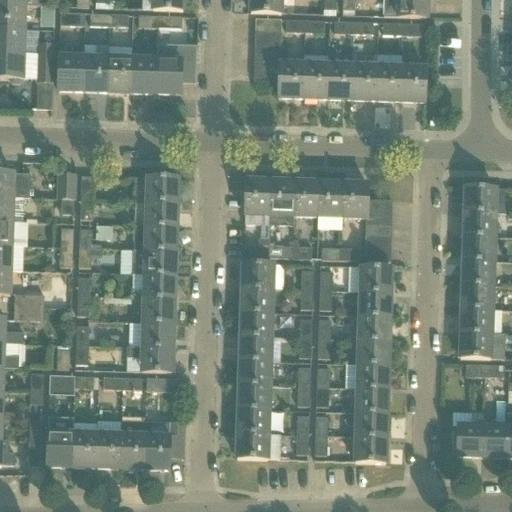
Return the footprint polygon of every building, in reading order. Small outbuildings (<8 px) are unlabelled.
[(27,9),(39,9),(39,0),(0,0),(0,8),(27,9)] [(76,0),(77,11),(89,11),(89,0),(76,0)] [(153,0),(153,13),(182,14),(182,0),(153,0)] [(251,0),(251,16),(280,16),(280,0),(251,0)] [(324,0),(324,18),(336,18),(336,0),(324,0)] [(342,0),(342,13),(355,14),(355,0),(342,0)] [(397,20),(427,21),(427,0),(383,0),(383,18),(384,18),(384,20),(397,20)] [(0,32),(26,34),(27,9),(0,8),(0,32)] [(41,10),(41,20),(54,20),(55,10),(41,10)] [(60,29),(85,30),(85,17),(61,16),(60,29)] [(90,30),(109,30),(109,29),(111,29),(111,23),(107,23),(107,18),(90,18),(90,30)] [(109,30),(129,31),(129,18),(107,18),(107,23),(111,23),(111,29),(109,29),(109,30)] [(138,31),(157,32),(158,30),(159,30),(159,24),(156,24),(156,19),(139,19),(138,31)] [(157,32),(182,32),(182,20),(156,19),(156,24),(159,24),(159,30),(158,30),(157,32)] [(255,35),(281,36),(281,23),(255,22),(255,35)] [(286,36),(305,36),(305,24),(286,23),(286,36)] [(305,36),(325,37),(325,25),(305,24),(305,36)] [(335,37),(353,38),(353,25),(335,25),(335,37)] [(353,38),(373,38),(373,26),(353,25),(353,38)] [(383,39),(401,39),(402,27),(384,26),(383,39)] [(401,39),(421,40),(421,27),(402,27),(401,39)] [(0,57),(26,58),(26,34),(0,32),(0,57)] [(254,47),(280,48),(281,36),(255,35),(254,47)] [(37,47),(37,58),(55,58),(56,48),(37,47)] [(254,59),(280,60),(280,48),(254,47),(254,59)] [(83,58),(82,95),(107,96),(108,59),(108,49),(96,48),(95,58),(83,58)] [(156,98),(180,98),(181,65),(196,65),(197,49),(157,48),(157,54),(156,98)] [(58,95),(82,95),(83,58),(83,50),(73,49),(73,58),(58,58),(58,95)] [(131,97),(156,98),(157,54),(133,54),(133,60),(132,60),(131,97)] [(0,81),(8,82),(8,83),(12,87),(19,87),(23,83),(23,82),(38,83),(38,86),(52,87),(53,59),(26,58),(0,57),(0,81)] [(303,102),(327,103),(328,59),(305,58),(304,67),(303,102)] [(327,103),(351,104),(352,59),(329,58),(328,59),(327,103)] [(351,104),(375,105),(376,58),(353,58),(353,59),(352,59),(351,104)] [(375,105),(399,105),(400,71),(401,59),(376,58),(375,105)] [(107,96),(131,97),(132,60),(108,59),(107,96)] [(253,71),(278,72),(278,66),(280,66),(280,60),(254,59),(253,71)] [(278,102),(303,102),(304,67),(280,66),(278,66),(278,72),(278,85),(278,102)] [(253,84),(278,85),(278,72),(253,71),(253,84)] [(399,105),(424,106),(425,72),(400,71),(399,105)] [(0,201),(23,202),(24,202),(24,201),(30,202),(30,197),(31,177),(0,176),(0,201)] [(62,204),(67,205),(67,202),(74,202),(74,203),(75,203),(77,203),(78,179),(75,179),(59,178),(58,198),(58,203),(62,203),(62,204)] [(81,204),(93,204),(94,180),(93,180),(82,180),(81,204)] [(147,206),(176,207),(177,182),(148,181),(147,206)] [(245,228),(269,229),(270,184),(245,184),(244,219),(245,219),(245,228)] [(269,229),(293,230),(293,220),(294,185),(270,184),(269,229)] [(293,220),(317,221),(318,186),(294,185),(293,220)] [(318,232),(342,233),(342,222),(341,222),(342,186),(318,186),(317,221),(318,221),(318,232)] [(366,216),(367,203),(367,187),(342,186),(341,222),(342,222),(365,222),(366,222),(366,216)] [(466,191),(465,216),(494,217),(504,217),(504,207),(495,207),(495,193),(495,192),(466,191)] [(0,201),(0,225),(13,226),(22,226),(23,202),(0,201)] [(62,204),(62,218),(74,218),(74,203),(74,202),(67,202),(67,205),(62,204)] [(366,216),(391,217),(392,204),(367,203),(366,216)] [(81,204),(81,223),(93,223),(93,204),(81,204)] [(134,230),(176,231),(176,207),(147,206),(136,205),(134,230)] [(365,228),(391,229),(391,217),(366,216),(366,222),(365,222),(365,228)] [(464,240),(494,241),(494,218),(494,217),(465,216),(464,240)] [(0,249),(12,250),(13,226),(0,225),(0,249)] [(365,240),(391,241),(391,229),(365,228),(365,240)] [(95,229),(95,243),(112,244),(112,230),(95,229)] [(133,253),(175,254),(176,231),(134,230),(133,253)] [(61,253),(66,253),(66,250),(72,250),(72,251),(73,251),(73,232),(61,232),(61,253)] [(78,253),(85,254),(85,251),(92,250),(92,233),(79,233),(78,253)] [(364,252),(390,253),(391,241),(365,240),(364,252)] [(463,264),(493,265),(494,241),(464,240),(463,264)] [(0,273),(12,274),(12,250),(0,249),(0,273)] [(249,261),(268,262),(268,250),(249,249),(249,261)] [(268,262),(292,263),(293,262),(294,256),(291,255),(291,250),(283,250),(283,249),(269,249),(269,250),(268,250),(268,262)] [(60,271),(72,271),(73,251),(72,251),(72,250),(66,250),(66,253),(61,253),(60,271)] [(78,253),(78,271),(90,271),(90,265),(101,260),(101,252),(91,252),(92,250),(85,251),(85,254),(78,253)] [(292,263),(312,263),(312,251),(291,250),(291,255),(294,256),(293,262),(292,263)] [(321,263),(340,264),(342,264),(342,257),(339,257),(339,252),(322,251),(321,263)] [(340,264),(360,265),(361,252),(339,252),(339,257),(342,257),(342,264),(340,264)] [(364,264),(390,266),(390,253),(364,252),(364,264)] [(131,277),(174,278),(175,254),(133,253),(133,254),(131,277)] [(463,264),(462,288),(492,289),(493,265),(463,264)] [(242,292),(272,293),(273,268),(243,267),(242,292)] [(360,296),(390,297),(390,272),(361,271),(360,296)] [(0,297),(11,298),(12,274),(0,273),(0,297)] [(313,294),(314,275),(302,274),(301,294),(313,294)] [(320,275),(320,295),(332,295),(333,276),(320,275)] [(144,302),(174,303),(174,278),(131,277),(131,278),(145,278),(144,302)] [(78,300),(90,301),(91,281),(79,281),(78,300)] [(461,312),(492,313),(492,289),(462,288),(461,312)] [(241,316),(271,317),(272,293),(242,292),(241,316)] [(301,313),(312,314),(313,294),(301,294),(301,313)] [(319,314),(332,314),(332,295),(320,295),(319,314)] [(359,320),(389,321),(390,297),(360,296),(359,320)] [(13,310),(44,311),(44,298),(14,297),(13,310)] [(78,300),(77,319),(90,320),(90,315),(90,301),(78,300)] [(143,326),(173,327),(174,303),(144,302),(143,326)] [(13,323),(43,324),(44,311),(13,310),(13,323)] [(460,337),(500,338),(501,314),(492,314),(492,313),(461,312),(460,337)] [(241,340),(270,341),(271,317),(241,316),(241,340)] [(359,344),(388,345),(389,321),(359,320),(359,344)] [(0,347),(19,348),(24,348),(24,336),(8,336),(8,323),(0,322),(0,347)] [(300,342),(312,343),(312,323),(300,323),(300,342)] [(318,343),(331,344),(331,324),(327,324),(318,323),(318,343)] [(142,350),(172,351),(173,327),(143,326),(134,326),(143,327),(142,350)] [(88,349),(88,330),(76,330),(76,349),(88,349)] [(460,337),(460,362),(490,362),(504,363),(505,338),(500,338),(460,337)] [(240,365),(270,365),(270,341),(241,340),(240,365)] [(299,362),(311,362),(312,343),(300,342),(299,362)] [(317,362),(330,362),(331,344),(318,343),(317,362)] [(358,368),(388,369),(388,345),(359,344),(358,368)] [(0,372),(6,372),(19,372),(19,348),(0,347),(0,372)] [(76,349),(75,369),(87,369),(88,349),(76,349)] [(142,350),(142,351),(127,350),(126,362),(139,362),(138,375),(172,376),(172,351),(142,350)] [(56,354),(56,373),(58,373),(70,373),(70,354),(58,354),(56,354)] [(239,389),(269,390),(270,365),(240,365),(239,389)] [(357,392),(387,393),(388,369),(358,368),(357,392)] [(465,380),(484,381),(484,368),(466,368),(465,380)] [(484,381),(504,381),(505,369),(484,368),(484,381)] [(298,390),(310,391),(311,372),(299,371),(298,390)] [(317,391),(329,392),(329,372),(317,372),(317,391)] [(74,380),(49,379),(48,393),(74,395),(74,392),(74,380)] [(74,380),(74,392),(93,393),(93,380),(74,379),(74,380)] [(104,393),(122,393),(123,392),(124,387),(120,385),(120,381),(104,381),(104,393)] [(122,393),(142,394),(143,382),(120,381),(120,385),(124,387),(123,392),(122,393)] [(146,382),(146,394),(147,394),(165,395),(166,382),(147,382),(146,382)] [(31,386),(31,397),(31,399),(37,399),(37,396),(42,396),(42,387),(31,386)] [(268,414),(269,390),(239,389),(238,413),(268,414)] [(298,410),(310,410),(310,391),(298,390),(298,410)] [(316,411),(328,411),(329,392),(317,391),(316,411)] [(356,417),(386,417),(387,393),(357,392),(356,417)] [(31,397),(30,408),(42,408),(42,396),(37,396),(37,399),(31,399),(31,397)] [(238,437),(267,438),(268,414),(238,413),(238,437)] [(457,459),(482,460),(482,430),(483,416),(472,416),(472,430),(457,429),(457,459)] [(356,441),(386,441),(386,417),(356,417),(356,441)] [(297,439),(308,439),(309,420),(298,419),(297,439)] [(315,439),(327,440),(327,421),(316,420),(315,439)] [(29,425),(28,446),(30,446),(35,446),(35,443),(41,443),(41,426),(40,426),(29,425)] [(144,474),(145,438),(146,426),(122,425),(121,437),(120,443),(119,473),(144,474)] [(145,439),(144,474),(169,474),(169,468),(169,462),(183,463),(184,427),(169,427),(169,428),(169,440),(145,439)] [(482,460),(506,461),(506,431),(482,430),(482,460)] [(46,470),(70,471),(72,436),(48,435),(46,470)] [(70,471),(95,472),(97,437),(72,436),(70,471)] [(95,472),(119,473),(120,443),(121,437),(97,437),(95,472)] [(237,462),(267,463),(280,462),(280,438),(267,439),(267,438),(238,437),(237,462)] [(296,458),(308,458),(308,439),(297,439),(296,458)] [(315,459),(326,459),(327,440),(315,439),(315,459)] [(355,465),(385,466),(386,441),(356,441),(355,465)] [(0,468),(14,469),(15,457),(3,456),(4,444),(0,443),(0,468)] [(28,446),(28,470),(30,470),(39,470),(41,470),(41,443),(35,443),(35,446),(30,446),(28,446)]
